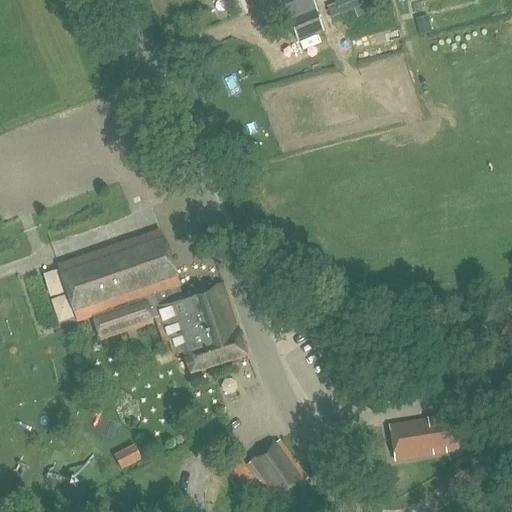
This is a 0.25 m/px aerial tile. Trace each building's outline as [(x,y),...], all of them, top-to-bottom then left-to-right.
[(278,0),(289,23),(290,23),(298,43),(324,32),(316,13),(319,12),(313,0),(278,0)] [(373,0),(335,0),(340,14),(374,0),(373,0)] [(420,34),(430,32),(426,16),(416,19),(420,34)] [(191,375),(249,356),(226,284),(184,297),(180,286),(181,286),(161,229),(58,265),(78,323),(94,317),(102,340),(157,321),(164,341),(170,339),(175,354),(183,352),(191,375)] [(108,433),(110,414),(102,413),(100,432),(108,433)] [(452,424),(386,428),(388,464),(455,460),(452,424)] [(349,456),(367,448),(361,435),(343,443),(349,456)] [(276,504),(309,478),(281,440),(247,465),(243,459),(231,467),(244,484),(255,475),(276,504)] [(134,444),(114,454),(121,471),(142,460),(134,444)]
